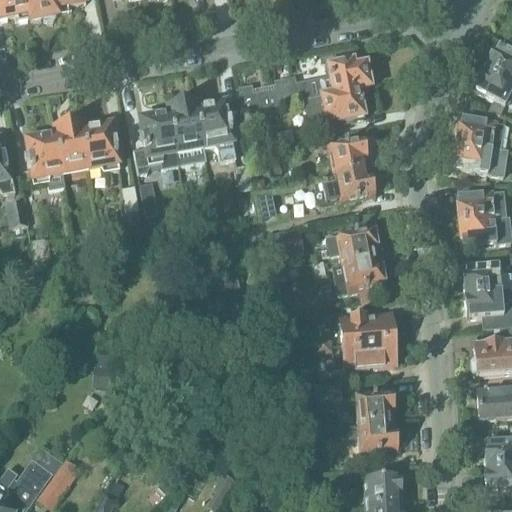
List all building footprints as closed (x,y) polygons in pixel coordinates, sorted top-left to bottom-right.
[(0,0),(0,23),(13,21),(14,26),(29,23),(29,25),(31,25),(25,0),(0,0)] [(25,0),(31,25),(42,23),(42,24),(45,26),(52,25),(54,22),(54,20),(57,20),(56,18),(53,0),(25,0)] [(53,0),(56,18),(70,15),(70,10),(84,7),(82,0),(53,0)] [(486,70),(485,72),(511,86),(511,59),(495,51),(491,59),(488,61),(486,66),(486,70)] [(322,84),(294,90),(298,107),(303,106),(319,103),(319,101),(332,99),(362,94),(370,92),(368,83),(372,79),(370,71),(365,69),(353,71),(352,66),(326,71),(319,72),(322,84)] [(478,85),(473,95),(503,111),(511,93),(511,86),(485,72),(483,74),(480,76),(478,81),(478,85)] [(250,91),(237,94),(242,119),(298,107),(294,90),(293,83),(274,87),(275,94),(252,99),(250,91)] [(319,103),(303,106),(307,126),(323,122),(325,130),(363,123),(360,107),(365,106),(362,94),(332,99),(319,101),(319,103)] [(169,112),(166,113),(175,159),(177,172),(204,167),(202,154),(193,107),(181,109),(181,108),(177,106),(171,107),(168,110),(169,112)] [(194,107),(193,107),(202,154),(213,152),(218,156),(220,167),(234,164),(224,109),(209,112),(208,107),(194,109),(194,107)] [(143,152),(130,154),(135,180),(144,179),(146,170),(160,167),(161,175),(177,172),(175,159),(166,113),(166,115),(152,117),(153,122),(138,124),(140,133),(143,152)] [(460,123),(456,148),(498,155),(499,155),(501,141),(503,130),(496,129),(494,129),(494,128),(474,125),(460,123)] [(65,130),(52,133),(61,180),(88,175),(79,128),(77,128),(76,126),(73,125),(67,126),(65,128),(65,130)] [(104,178),(118,175),(110,129),(95,132),(94,127),(80,130),(80,128),(79,128),(88,175),(99,172),(104,178)] [(309,130),(291,134),(294,146),(311,141),(309,130)] [(63,193),(61,180),(52,133),(52,135),(38,138),(39,142),(24,145),(32,191),(46,189),(48,196),(63,193)] [(363,148),(362,143),(361,144),(326,151),(332,180),(365,174),(363,165),(365,165),(366,165),(365,160),(367,157),(366,150),(363,148)] [(456,148),(452,174),(486,179),(503,181),(506,156),(499,155),(498,155),(456,148)] [(247,170),(235,173),(239,196),(240,196),(251,194),(247,171),(247,170)] [(370,186),(370,181),(369,181),(369,182),(367,182),(365,174),(332,180),(312,184),(315,197),(313,200),(314,208),(318,210),(318,213),(373,202),(373,203),(374,202),(373,198),(375,195),(373,187),(370,186)] [(153,187),(139,190),(145,222),(159,220),(153,187)] [(135,191),(121,193),(126,221),(140,218),(135,191)] [(502,197),(490,199),(455,202),(458,228),(493,225),(493,224),(505,223),(502,197)] [(24,206),(5,210),(10,233),(28,229),(24,206)] [(493,225),(458,228),(459,242),(460,253),(508,248),(507,232),(493,233),(493,225)] [(338,259),(341,270),(375,263),(374,255),(376,255),(377,255),(375,250),(377,247),(376,241),(373,239),(372,233),(371,234),(334,241),(335,243),(326,245),(330,261),(338,259)] [(301,238),(273,243),(276,262),(304,257),(301,238)] [(48,242),(30,245),(35,275),(53,272),(48,242)] [(85,260),(83,248),(74,249),(77,262),(85,260)] [(381,275),(380,270),(379,270),(379,271),(377,271),(375,263),(341,270),(331,272),(337,300),(383,291),(383,292),(384,292),(383,286),(384,284),(383,277),(381,275)] [(300,278),(311,276),(325,273),(323,266),(298,272),(300,278)] [(465,298),(509,294),(511,294),(509,275),(506,275),(505,269),(497,270),(497,269),(462,273),(463,284),(462,287),(462,293),(464,296),(465,298)] [(286,274),(288,281),(297,280),(296,272),(286,274)] [(327,280),(325,273),(311,276),(313,284),(327,280)] [(276,284),(288,281),(286,274),(281,275),(275,276),(276,284)] [(236,280),(212,284),(221,329),(244,325),(236,280)] [(511,323),(509,294),(465,298),(465,301),(463,304),(464,310),(466,313),(467,324),(492,321),(493,334),(499,333),(511,332),(511,323)] [(338,325),(340,349),(374,346),(374,351),(392,349),(389,319),(349,323),(349,324),(338,325)] [(511,332),(499,333),(500,348),(483,349),(483,350),(473,350),(473,363),(469,367),(470,378),(475,382),(511,379),(511,332)] [(374,346),(340,349),(341,361),(335,362),(336,376),(394,370),(392,349),(374,351),(374,346)] [(339,388),(313,390),(315,407),(341,405),(339,388)] [(511,394),(476,397),(478,424),(478,425),(511,422),(511,394)] [(392,403),(391,397),(390,397),(390,398),(353,402),(356,431),(391,427),(391,419),(392,419),(392,420),(393,420),(393,414),(394,412),(394,405),(392,403)] [(391,427),(356,431),(359,460),(396,457),(396,458),(397,458),(396,452),(398,450),(397,443),(395,441),(395,435),(394,435),(394,436),(392,436),(391,427)] [(484,447),(484,449),(485,458),(483,461),(484,467),(485,470),(485,472),(511,470),(511,433),(509,434),(510,446),(484,447)] [(282,435),(284,467),(299,466),(297,434),(282,435)] [(77,474),(64,464),(45,491),(56,498),(65,485),(68,487),(77,474)] [(0,511),(26,511),(50,478),(31,465),(16,487),(14,485),(13,485),(16,481),(7,474),(1,483),(0,482),(0,511)] [(511,470),(485,472),(486,475),(485,475),(484,478),(484,484),(486,487),(487,498),(511,496),(511,470)] [(225,503),(234,485),(221,478),(212,496),(225,503)] [(362,484),(364,511),(401,509),(401,497),(403,495),(402,488),(400,486),(400,482),(362,484)] [(104,497),(95,511),(112,511),(117,505),(115,504),(106,498),(105,497),(104,497)]
